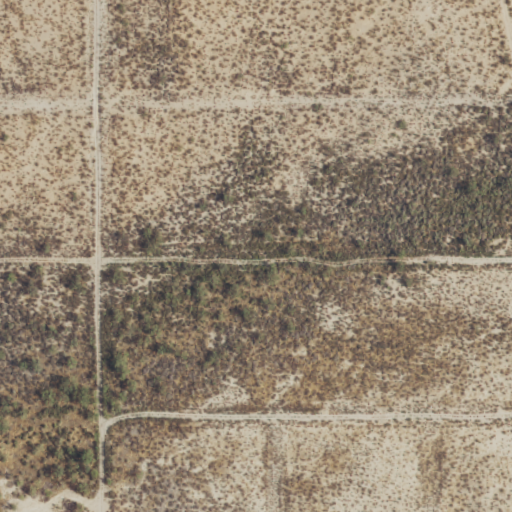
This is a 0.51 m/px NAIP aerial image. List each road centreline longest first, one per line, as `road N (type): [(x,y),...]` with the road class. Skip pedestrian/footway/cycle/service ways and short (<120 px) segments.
road 1 (track): [(0,417),(511,412)]
road 2 (track): [(0,102),(511,100)]
road 3 (track): [(0,258),(511,257)]
road 4 (track): [(94,0),(102,417)]
road 5 (track): [(103,511),(102,417),(0,198)]
